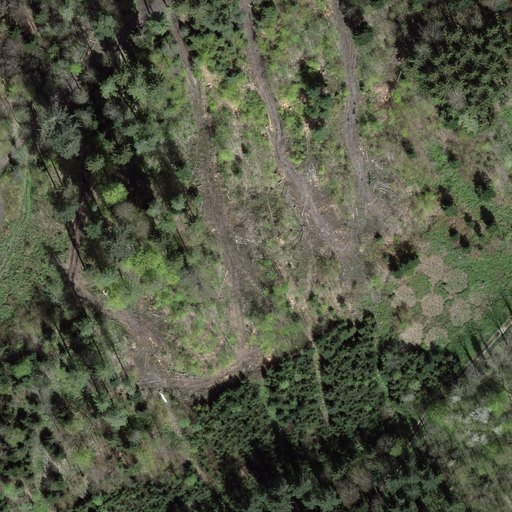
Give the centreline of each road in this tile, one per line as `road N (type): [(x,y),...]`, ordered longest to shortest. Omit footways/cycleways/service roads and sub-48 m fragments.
road 1 (track): [(368,511),(452,385),(511,323)]
road 2 (track): [(0,167),(134,19),(161,0)]
